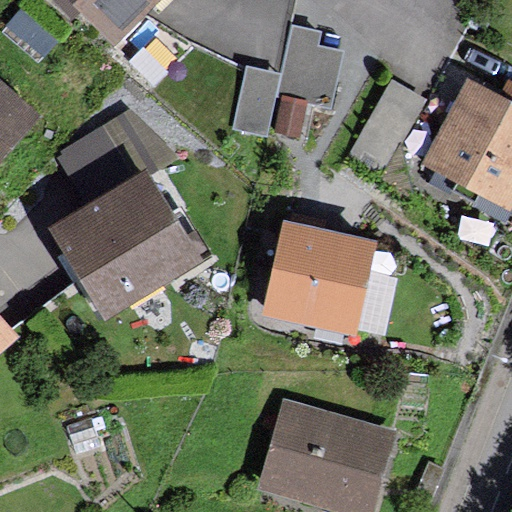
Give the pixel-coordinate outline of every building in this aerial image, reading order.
[(162,0),(68,0),(115,47),(162,0)] [(276,99),(281,100),(274,133),(300,138),(306,106),(331,111),(344,49),(318,44),(321,32),(291,26),(281,73),(245,65),(232,128),(268,136),(276,99)] [(167,71),(143,48),(128,63),(153,86),(167,71)] [(0,164),(45,113),(0,75),(0,164)] [(511,209),(511,80),(508,79),(499,95),(467,78),(420,165),(510,213),(511,209)] [(392,79),(348,156),(381,175),(425,98),(392,79)] [(149,176),(178,159),(129,110),(55,154),(85,205),(48,228),(104,322),(202,263),(149,176)] [(328,219),(293,212),(291,223),(282,221),(261,316),(356,336),(357,329),(385,335),(397,278),(369,272),(376,241),(325,230),(328,219)] [(0,352),(18,337),(0,316),(0,352)] [(373,511),(397,431),(282,398),(256,490),(332,511),(373,511)] [(100,431),(94,411),(69,420),(75,439),(100,431)] [(444,468),(428,462),(414,497),(430,503),(444,468)]
